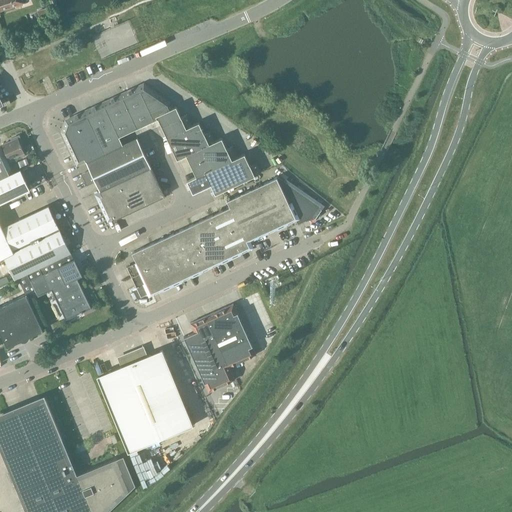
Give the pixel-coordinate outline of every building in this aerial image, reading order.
[(0,0),(0,11),(25,2),(24,0),(0,0)] [(143,84),(138,87),(154,120),(157,119),(155,116),(172,108),(170,102),(143,84)] [(138,87),(121,95),(137,128),(154,120),(138,87)] [(121,95),(103,103),(119,137),(119,136),(137,128),(121,95)] [(1,101),(4,106),(10,103),(8,98),(1,101)] [(103,103),(85,112),(104,153),(122,144),(119,136),(119,137),(103,103)] [(176,106),(172,108),(155,116),(157,119),(158,118),(161,126),(181,118),(181,117),(176,106)] [(77,165),(86,161),(88,159),(88,160),(104,153),(85,112),(66,120),(62,133),(77,165)] [(186,115),(181,117),(181,118),(161,126),(166,137),(191,126),(191,125),(186,115)] [(199,122),(191,125),(191,126),(166,137),(177,159),(186,155),(214,141),(209,131),(204,133),(199,122)] [(5,152),(8,159),(24,153),(20,145),(23,144),(19,135),(10,139),(11,142),(3,145),(5,152)] [(81,174),(84,180),(143,152),(136,137),(122,144),(104,153),(88,160),(88,159),(86,161),(90,170),(81,174)] [(221,138),(214,141),(186,155),(196,177),(205,173),(205,172),(237,157),(232,146),(227,149),(221,138)] [(1,148),(0,148),(0,203),(30,189),(20,169),(12,173),(12,171),(9,166),(1,148)] [(95,181),(100,190),(116,183),(150,167),(143,152),(84,180),(86,186),(95,181)] [(244,154),(237,157),(205,172),(205,173),(215,194),(260,173),(255,162),(249,165),(244,154)] [(25,159),(9,166),(12,171),(28,164),(25,159)] [(123,198),(101,208),(107,221),(113,219),(113,220),(164,196),(150,167),(116,183),(123,198)] [(276,177),(226,201),(229,207),(230,207),(246,240),(295,217),(298,224),(312,217),(319,206),(279,178),(277,179),(276,177)] [(95,194),(101,208),(123,198),(116,183),(100,190),(100,191),(95,194)] [(48,206),(3,228),(13,249),(59,228),(61,227),(59,223),(57,224),(48,206)] [(229,207),(210,216),(229,256),(249,246),(246,240),(230,207),(229,207)] [(210,216),(190,225),(200,245),(209,265),(229,256),(210,216)] [(0,259),(14,252),(0,222),(0,259)] [(190,225),(171,234),(180,254),(200,245),(190,225)] [(15,251),(27,274),(31,281),(74,260),(71,254),(72,253),(59,228),(13,249),(15,251)] [(136,262),(126,267),(141,298),(190,274),(180,254),(171,234),(131,253),(136,262)] [(200,245),(180,254),(190,274),(209,265),(200,245)] [(74,260),(31,281),(38,296),(53,289),(67,318),(89,307),(76,278),(81,275),(74,260)] [(0,306),(0,331),(7,347),(43,330),(26,295),(0,306)] [(233,304),(206,316),(213,333),(241,321),(233,304)] [(213,333),(206,316),(190,323),(194,332),(184,337),(208,392),(234,380),(229,367),(221,350),(213,333)] [(248,338),(241,321),(213,333),(221,350),(248,338)] [(248,338),(221,350),(229,367),(256,355),(248,338)] [(97,378),(128,453),(193,426),(163,351),(148,357),(144,348),(118,359),(121,368),(97,378)] [(46,399),(0,417),(0,441),(13,473),(9,475),(12,482),(14,482),(26,511),(105,511),(116,502),(135,484),(123,456),(77,475),(46,399)]
